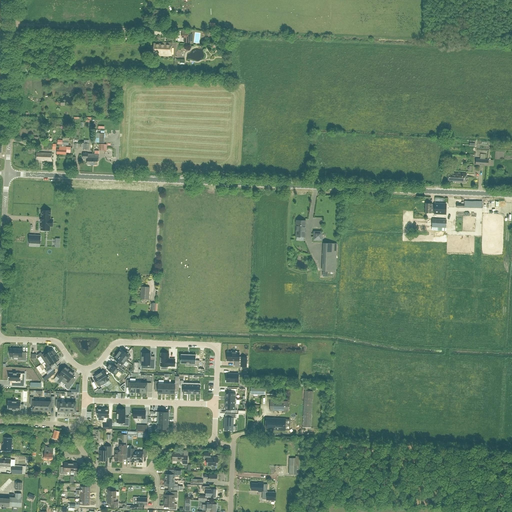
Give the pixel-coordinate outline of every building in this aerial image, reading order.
[(153,18),(157,18),(157,21),(166,21),(166,11),(161,10),(153,10),(153,18)] [(162,42),(162,44),(154,43),(153,55),(171,56),(172,43),(162,42)] [(104,133),(99,133),(96,133),(95,143),(104,143),(104,133)] [(51,161),(52,153),(36,153),(36,160),(51,161)] [(87,159),(87,165),(92,165),(93,154),(88,153),(83,153),(83,159),(87,159)] [(448,173),(447,180),(452,181),(452,182),(465,183),(466,173),(453,172),(453,174),(448,173)] [(434,203),(434,205),(431,204),(431,203),(425,203),(425,213),(434,213),(434,214),(445,214),(446,203),(434,203)] [(53,219),(50,219),(51,211),(42,210),(42,216),(42,217),(41,217),(41,221),(42,221),(42,222),(41,222),(41,230),(50,230),(50,226),(52,226),(53,219)] [(446,228),(446,219),(432,218),(431,227),(446,228)] [(296,221),(295,226),(296,226),(296,237),(305,237),(305,220),(296,220),(296,221)] [(314,240),(322,240),(322,232),(314,231),(314,240)] [(337,248),(323,248),(322,271),(336,271),(337,248)] [(142,287),(141,299),(149,300),(150,287),(142,287)] [(10,354),(10,356),(19,357),(19,360),(26,360),(26,352),(22,352),(23,349),(10,349),(10,351),(9,351),(9,354),(10,354)] [(41,357),(44,362),(56,354),(53,349),(46,354),(45,353),(42,354),(41,352),(37,355),(39,358),(41,357)] [(121,349),(117,354),(126,360),(129,355),(127,354),(129,351),(128,350),(126,352),(121,349)] [(232,352),(227,352),(227,360),(239,361),(239,353),(236,352),(236,351),(232,351),(232,352)] [(142,353),(141,365),(142,365),(147,365),(147,368),(154,368),(155,360),(150,360),(151,357),(150,357),(150,353),(146,353),(146,352),(143,352),(143,353),(142,353)] [(161,358),(160,366),(161,366),(168,366),(175,366),(175,359),(170,359),(168,359),(169,354),(161,353),(161,358)] [(53,365),(53,364),(59,359),(56,354),(44,362),(47,365),(45,367),(47,369),(53,365)] [(117,354),(114,358),(119,362),(117,364),(119,366),(120,363),(122,364),(126,360),(117,354)] [(181,354),(180,363),(186,363),(186,365),(190,365),(190,363),(195,364),(195,365),(199,365),(199,361),(196,361),(196,355),(181,354)] [(110,363),(107,368),(115,374),(118,369),(117,368),(119,366),(117,364),(115,367),(110,363)] [(62,379),(70,370),(65,366),(60,373),(59,372),(56,376),(59,379),(57,381),(60,383),(62,379)] [(9,370),(9,378),(14,378),(14,380),(13,380),(13,383),(25,383),(25,376),(21,376),(21,371),(9,370)] [(62,379),(60,383),(61,381),(64,383),(66,385),(65,387),(68,389),(72,384),(70,382),(70,381),(70,380),(74,374),(70,370),(62,379)] [(103,371),(98,374),(104,383),(109,379),(108,378),(110,376),(109,374),(107,376),(103,371)] [(226,373),(226,382),(238,382),(238,374),(226,373)] [(98,374),(93,377),(97,382),(94,384),(95,385),(98,384),(99,386),(104,383),(98,374)] [(155,381),(155,388),(158,388),(158,391),(158,393),(163,393),(164,384),(158,384),(158,382),(155,381)] [(141,392),(147,392),(147,387),(149,387),(149,383),(147,383),(147,382),(141,382),(141,392)] [(271,399),(279,399),(278,409),(286,409),(286,399),(289,399),(289,387),(271,387),(271,399)] [(311,428),(313,391),(304,390),(302,427),(311,428)] [(34,397),(30,397),(30,405),(33,405),(33,410),(39,410),(39,401),(33,401),(34,397)] [(8,401),(8,409),(21,409),(21,408),(24,409),(24,404),(21,404),(21,402),(8,401)] [(97,409),(97,417),(98,417),(104,417),(109,417),(109,409),(97,409)] [(117,409),(117,422),(122,423),(122,425),(129,426),(129,418),(125,417),(125,410),(117,409)] [(146,410),(134,410),(133,418),(145,418),(146,410)] [(225,417),(224,430),(233,430),(233,418),(235,418),(236,414),(228,413),(227,417),(225,417)] [(272,428),(272,430),(285,430),(285,419),(277,418),(277,420),(274,420),(274,419),(266,418),(266,428),(272,428)] [(104,424),(103,429),(112,429),(112,421),(107,421),(107,424),(104,424)] [(159,423),(158,429),(159,429),(159,432),(166,432),(166,429),(168,429),(168,424),(159,423)] [(2,445),(2,450),(11,451),(12,438),(4,437),(3,444),(2,444),(2,445)] [(115,457),(115,461),(122,461),(123,454),(126,454),(126,445),(119,444),(119,450),(115,450),(114,457),(115,457)] [(111,453),(111,446),(104,446),(104,450),(100,450),(100,460),(102,460),(101,461),(102,462),(105,462),(105,461),(105,460),(107,461),(108,453),(111,453)] [(45,447),(44,459),(53,460),(53,447),(45,447)] [(137,462),(137,452),(134,452),(134,448),(127,448),(127,455),(131,455),(131,461),(137,462)] [(137,452),(137,462),(143,462),(143,456),(147,456),(147,449),(143,449),(143,452),(137,452)] [(172,460),(183,461),(183,464),(187,464),(188,456),(183,455),(183,452),(173,452),(172,460)] [(210,466),(210,465),(212,465),(212,469),(215,469),(216,465),(218,466),(218,457),(210,457),(211,453),(204,452),(204,458),(207,458),(206,466),(210,466)] [(300,465),(300,456),(297,456),(296,456),(296,458),(289,458),(289,474),(299,474),(299,465),(300,465)] [(0,459),(0,458),(0,461),(0,465),(10,467),(11,459),(10,459),(10,458),(1,457),(0,459)] [(71,472),(71,463),(64,463),(64,467),(61,467),(60,474),(67,474),(67,472),(71,472)] [(71,463),(71,472),(74,472),(74,475),(80,475),(81,468),(77,467),(77,463),(71,463)] [(12,473),(19,473),(19,474),(22,474),(23,466),(19,466),(12,465),(12,473)] [(165,480),(174,480),(175,477),(178,477),(178,474),(181,475),(181,470),(174,470),(174,474),(165,474),(165,480)] [(4,493),(13,482),(10,480),(1,490),(4,493)] [(174,490),(180,490),(183,490),(183,486),(178,486),(178,484),(174,484),(174,480),(165,480),(165,486),(174,486),(174,490)] [(263,492),(263,491),(267,491),(268,484),(264,484),(264,483),(258,483),(258,484),(252,483),(251,490),(259,491),(259,492),(263,492)] [(198,500),(206,500),(207,500),(211,500),(211,498),(211,497),(216,497),(216,489),(211,489),(211,486),(203,486),(202,493),(205,493),(205,494),(211,494),(211,496),(207,496),(207,495),(198,495),(198,500)] [(116,501),(116,491),(113,491),(113,489),(111,488),(109,487),(108,489),(107,493),(108,493),(108,499),(107,499),(107,503),(111,503),(111,507),(118,507),(118,501),(116,501)] [(164,500),(174,501),(174,498),(177,498),(177,492),(169,492),(169,495),(164,494),(164,500)] [(276,492),(267,492),(267,500),(276,500),(276,492)] [(15,493),(15,497),(7,497),(7,498),(0,497),(0,505),(9,506),(21,507),(22,498),(21,498),(22,493),(15,493)] [(130,505),(130,509),(144,510),(144,505),(147,505),(147,498),(138,497),(138,504),(135,503),(135,506),(130,505)] [(174,501),(164,500),(164,506),(169,506),(169,509),(177,510),(177,504),(174,504),(174,501)] [(210,511),(213,511),(215,511),(215,508),(217,508),(217,505),(216,505),(216,504),(211,504),(211,503),(207,503),(207,511),(210,511)]
